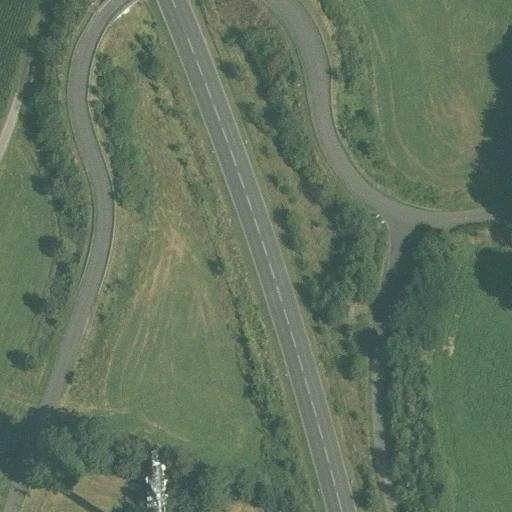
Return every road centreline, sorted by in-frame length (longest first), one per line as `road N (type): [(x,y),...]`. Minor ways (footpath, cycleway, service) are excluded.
road 1 (residential): [(6,511),(104,242),(106,208),(78,116),(85,54),(133,0)]
road 2 (primary): [(170,0),(241,177),(341,511)]
road 3 (residential): [(267,0),(307,36),(335,159),(378,209),(440,229),(511,212)]
road 4 (track): [(0,153),(49,0)]
